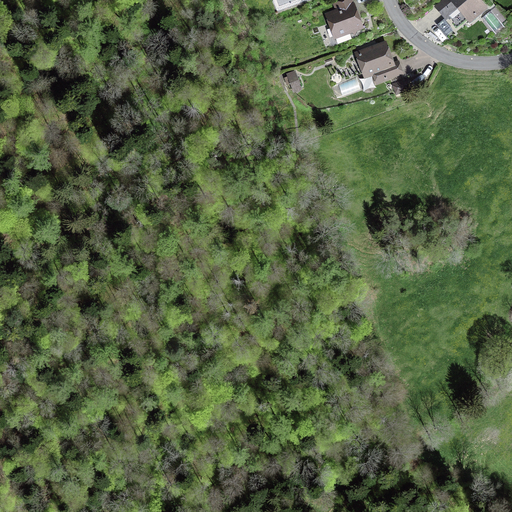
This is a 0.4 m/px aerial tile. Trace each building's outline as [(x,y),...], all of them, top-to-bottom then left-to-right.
[(353,3),(352,0),(341,0),(333,3),(335,10),(324,14),(334,40),(352,34),(355,36),(357,32),(364,29),(355,3),(353,3)] [(444,19),(445,21),(450,17),(452,19),(459,13),(465,21),(469,25),(489,9),(481,0),(440,0),(433,6),(444,19)] [(445,21),(444,19),(436,26),(449,41),(458,33),(455,30),(465,21),(459,13),(452,19),(450,17),(445,21)] [(399,60),(394,62),(386,41),(354,52),(364,80),(372,77),(375,85),(404,75),(399,60)] [(286,74),(293,93),(302,90),(295,71),(286,74)] [(360,89),(356,78),(338,84),(342,95),(360,89)] [(396,94),(410,89),(407,80),(393,85),(396,94)]
